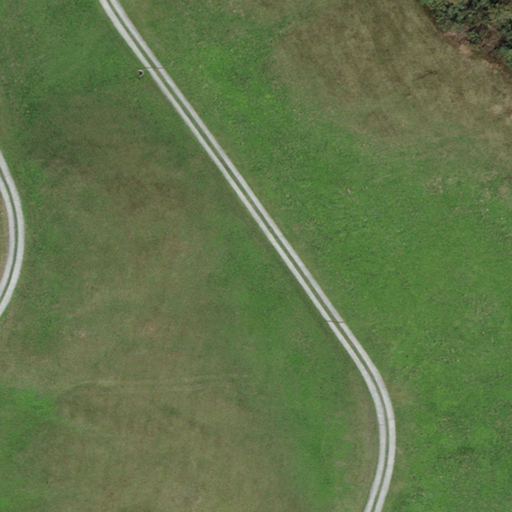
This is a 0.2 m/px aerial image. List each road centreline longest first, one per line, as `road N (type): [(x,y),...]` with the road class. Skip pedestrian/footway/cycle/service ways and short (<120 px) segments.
road 1 (track): [(106,0),(371,377),(387,443),(371,511)]
road 2 (track): [(0,302),(16,255),(0,173)]
